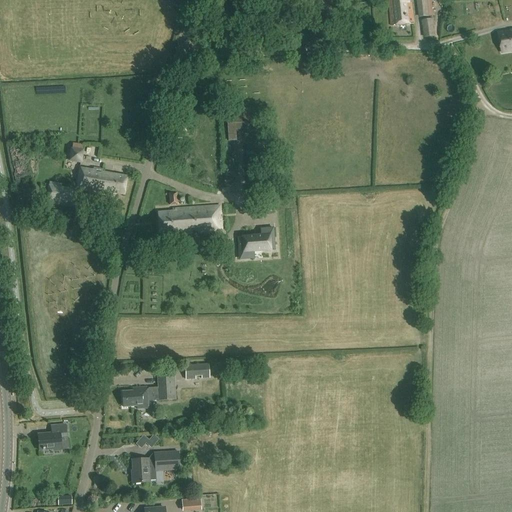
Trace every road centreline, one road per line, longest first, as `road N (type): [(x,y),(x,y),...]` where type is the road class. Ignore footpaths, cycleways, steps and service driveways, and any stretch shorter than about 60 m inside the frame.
road 1 (residential): [(77,511),(116,279),(174,72)]
road 2 (track): [(426,511),(435,240),(481,104)]
road 3 (track): [(511,116),(488,112),(466,69),(441,47),(180,48)]
road 4 (secondary): [(1,511),(7,454),(0,349)]
road 5 (track): [(0,210),(62,218),(123,250)]
